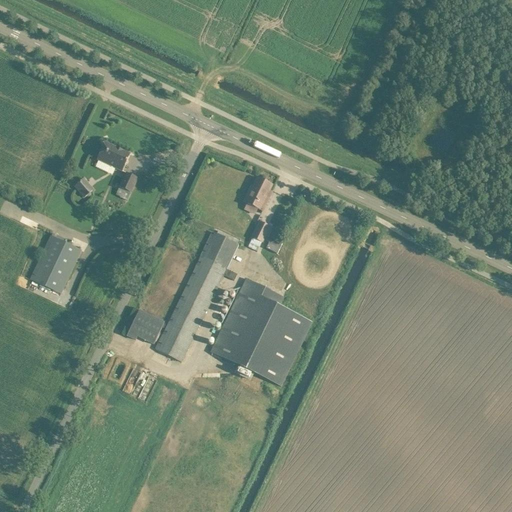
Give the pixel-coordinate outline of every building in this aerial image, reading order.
[(97,160),(113,168),(122,172),(130,155),(105,143),(101,152),(97,160)] [(131,193),(138,179),(126,173),(122,182),(119,188),(116,196),(127,201),(131,193)] [(244,202),(252,207),(262,212),(272,193),(269,191),(272,185),(258,178),(254,186),(252,185),(244,202)] [(84,197),(93,190),(84,179),(75,186),(84,197)] [(0,213),(0,309),(32,226),(0,213)] [(262,243),(269,227),(260,222),(253,238),(261,243),(262,243)] [(222,237),(217,234),(213,233),(156,350),(165,354),(181,363),(219,285),(224,276),(233,281),(234,281),(237,275),(227,270),(239,245),(222,237)] [(51,236),(30,281),(60,295),(82,251),(51,236)] [(211,353),(239,367),(236,373),(251,380),(254,374),(281,387),(312,322),(279,306),(284,297),(246,279),(211,353)] [(164,322),(139,310),(126,337),(135,341),(137,338),(153,345),(164,322)]
